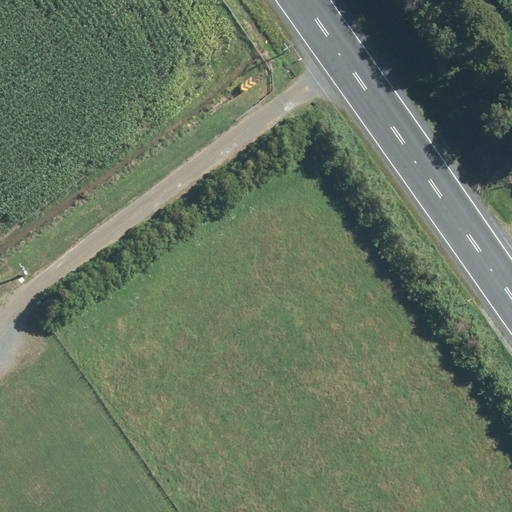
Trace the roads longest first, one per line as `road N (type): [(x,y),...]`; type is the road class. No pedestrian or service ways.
road 1 (track): [(341,56),(22,284),(0,317)]
road 2 (secondary): [(302,0),(511,298)]
